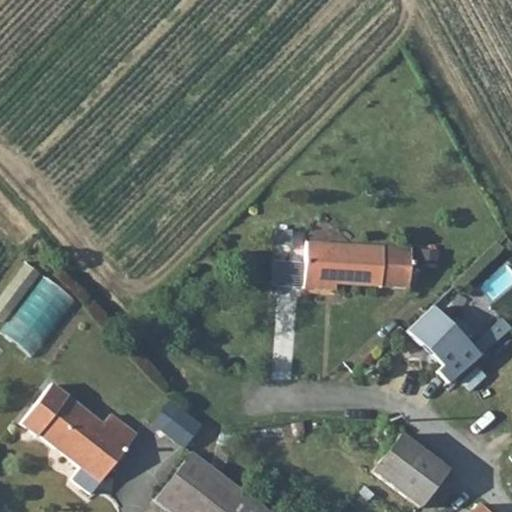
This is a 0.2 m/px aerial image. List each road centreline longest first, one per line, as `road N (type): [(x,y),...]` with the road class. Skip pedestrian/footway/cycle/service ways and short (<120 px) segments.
road 1 (track): [(0,158),(147,339),(213,404),(241,404)]
road 2 (residential): [(241,404),(366,403),(420,422),(510,511)]
